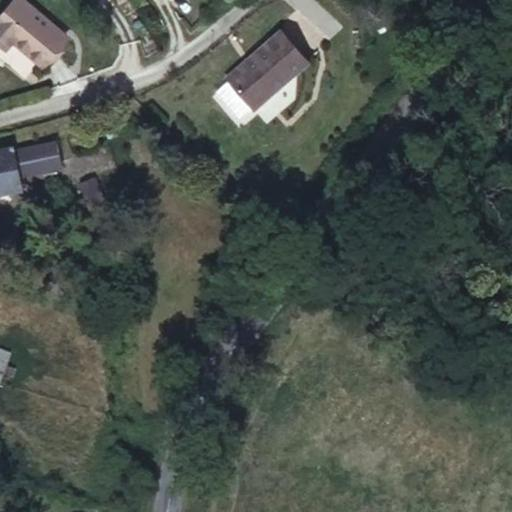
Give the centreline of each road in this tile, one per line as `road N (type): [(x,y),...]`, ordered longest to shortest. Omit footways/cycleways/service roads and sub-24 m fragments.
road 1 (tertiary): [(466,0),(213,398),(176,479),(173,511)]
road 2 (residential): [(0,118),(139,77),(254,0)]
